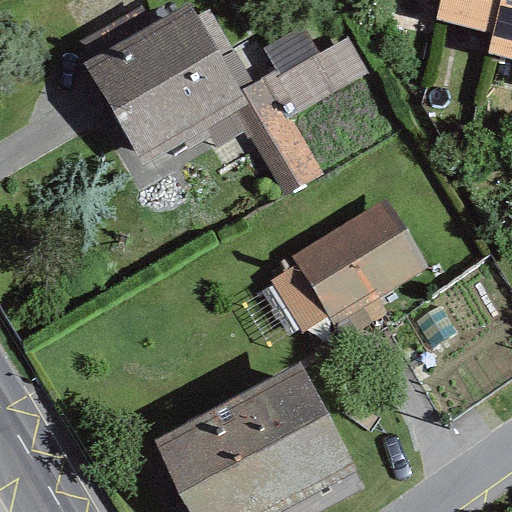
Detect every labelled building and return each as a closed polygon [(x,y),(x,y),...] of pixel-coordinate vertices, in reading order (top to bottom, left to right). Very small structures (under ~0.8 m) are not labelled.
[(388,0),(386,11),(447,26),(453,0),(388,0)] [(442,44),(499,58),(511,3),(511,0),(453,0),(447,26),(442,44)] [(493,79),(511,83),(511,3),(499,58),(493,79)] [(191,9),(84,68),(139,167),(208,129),(220,152),(250,136),(287,204),(327,182),(294,122),(370,80),(335,17),(244,66),(213,11),(197,19),(191,9)] [(390,207),(297,262),(333,324),(427,269),(390,207)] [(308,371),(154,444),(186,511),(276,511),(357,474),(308,371)]
